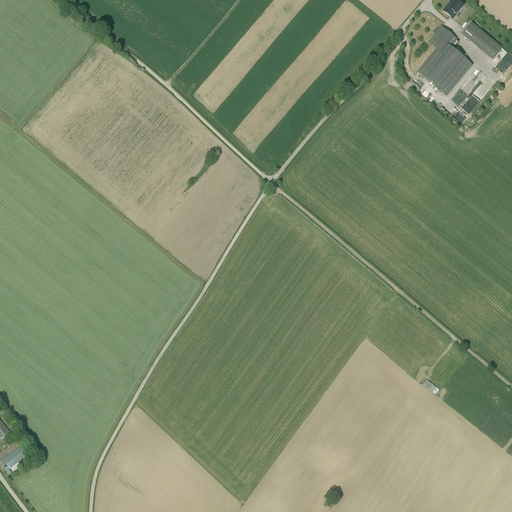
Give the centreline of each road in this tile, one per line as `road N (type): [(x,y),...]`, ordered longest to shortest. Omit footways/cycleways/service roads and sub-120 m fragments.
road 1 (unclassified): [(90,511),(103,454),(271,183)]
road 2 (unclassified): [(271,183),(59,0)]
road 3 (unclassified): [(457,341),(271,183)]
road 4 (unclassified): [(271,183),(426,0)]
